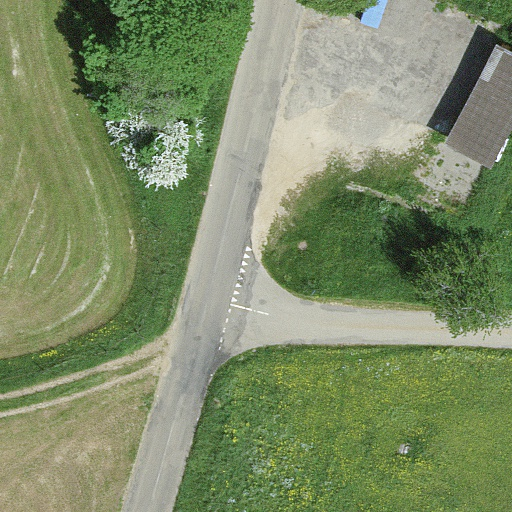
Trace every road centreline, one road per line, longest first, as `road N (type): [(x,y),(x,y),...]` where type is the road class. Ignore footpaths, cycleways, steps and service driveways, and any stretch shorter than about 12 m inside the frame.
road 1 (tertiary): [(204,302),(282,0)]
road 2 (unclassified): [(204,302),(302,320),(511,329)]
road 3 (track): [(0,406),(92,379),(204,302)]
road 4 (tertiary): [(145,511),(204,302)]
